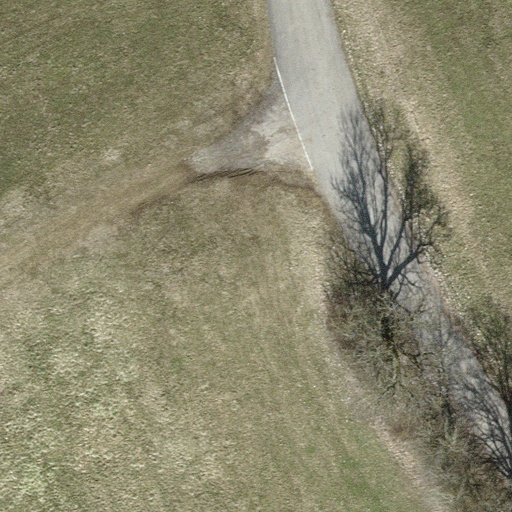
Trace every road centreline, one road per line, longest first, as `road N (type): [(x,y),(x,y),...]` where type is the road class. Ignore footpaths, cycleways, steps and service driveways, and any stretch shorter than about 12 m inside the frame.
road 1 (track): [(511,441),(406,278),(324,101),(309,0)]
road 2 (track): [(324,101),(14,243),(0,257)]
